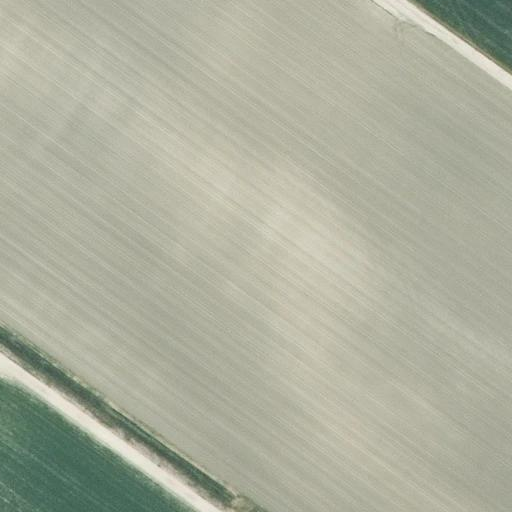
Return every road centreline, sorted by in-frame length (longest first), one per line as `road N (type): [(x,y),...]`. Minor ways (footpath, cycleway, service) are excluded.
road 1 (track): [(203,511),(0,366)]
road 2 (track): [(511,86),(389,0)]
